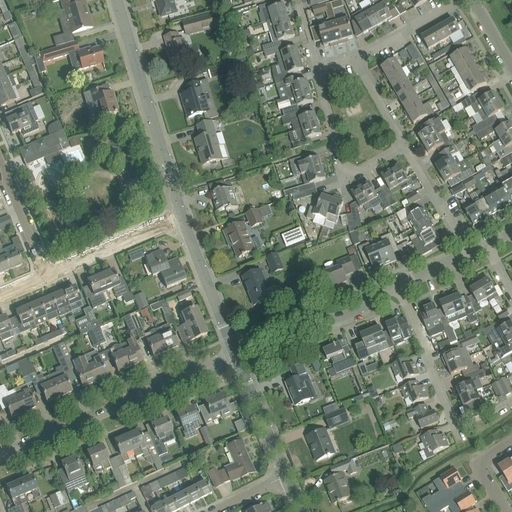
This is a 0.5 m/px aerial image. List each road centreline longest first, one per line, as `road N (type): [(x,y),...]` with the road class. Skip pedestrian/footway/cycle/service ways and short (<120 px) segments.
road 1 (unclassified): [(0,456),(235,350)]
road 2 (tertiary): [(184,221),(117,0)]
road 3 (residential): [(511,402),(468,427),(456,424),(401,287)]
road 4 (unclassified): [(235,350),(263,332),(330,319),(401,287)]
road 5 (residential): [(406,144),(351,170),(341,166),(315,69)]
road 6 (residential): [(46,278),(184,221)]
road 7 (tertiary): [(288,479),(235,350)]
road 8 (tertiary): [(235,350),(184,221)]
road 9 (residential): [(46,278),(0,157)]
road 10 (residential): [(467,255),(406,144)]
road 11 (residential): [(360,58),(467,0)]
